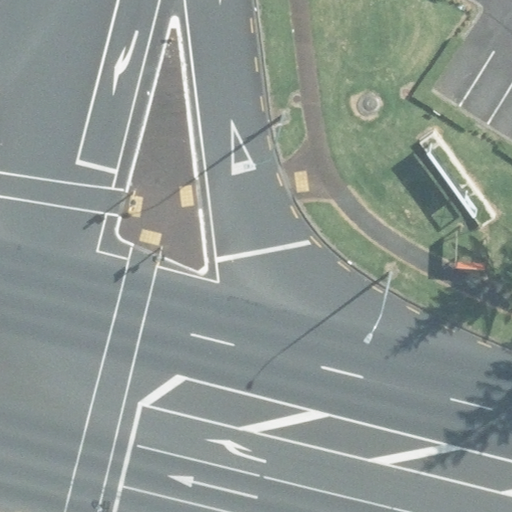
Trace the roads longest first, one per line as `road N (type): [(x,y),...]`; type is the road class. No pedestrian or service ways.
road 1 (primary): [(214,0),(252,213),(275,258),(442,393),(511,434)]
road 2 (primary): [(511,480),(0,356)]
road 3 (unclassified): [(97,0),(0,331)]
